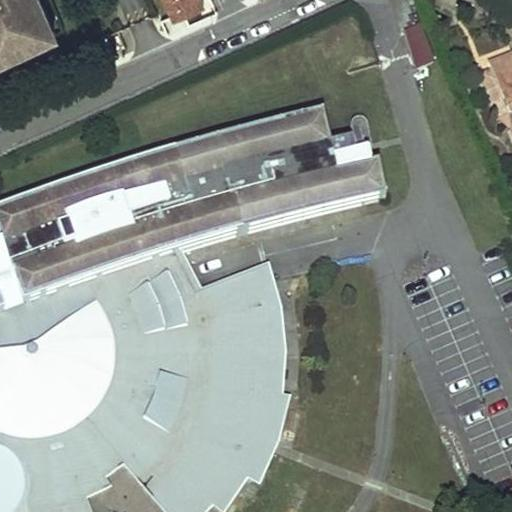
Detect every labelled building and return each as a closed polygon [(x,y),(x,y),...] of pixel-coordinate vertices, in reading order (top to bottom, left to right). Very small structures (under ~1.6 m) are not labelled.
[(0,0),(0,57),(44,37),(35,19),(48,13),(42,0),(0,0)] [(195,0),(168,0),(172,9),(195,0)] [(35,19),(44,37),(57,31),(48,13),(35,19)] [(418,23),(400,31),(415,68),(434,60),(418,23)] [(511,57),(489,66),(492,75),(508,118),(511,116),(511,57)] [(511,116),(508,118),(492,75),(481,79),(497,122),(511,131),(511,134),(511,116)] [(0,511),(64,511),(86,506),(85,501),(78,485),(100,475),(96,469),(119,451),(152,485),(153,484),(179,511),(184,511),(199,498),(209,506),(232,473),(243,479),(261,439),(272,397),(264,395),(267,353),(262,311),(254,282),(195,305),(193,296),(171,257),(181,254),(216,243),(322,214),(384,200),(376,166),(368,167),(366,154),(352,157),(349,143),(328,147),(320,115),(172,155),(86,182),(0,212),(0,511)] [(78,485),(85,501),(109,490),(104,481),(112,475),(122,468),(160,511),(208,511),(212,509),(215,511),(225,511),(246,481),(258,488),(277,444),(289,399),(281,398),(281,397),(284,354),(279,310),(266,265),(200,291),(181,254),(171,257),(193,296),(195,305),(254,282),(262,311),(267,353),(264,395),(272,397),(261,439),(243,479),(232,473),(209,506),(199,498),(184,511),(179,511),(153,484),(152,485),(119,451),(96,469),(100,475),(78,485)] [(287,407),(281,433),(293,436),(300,410),(287,407)]
